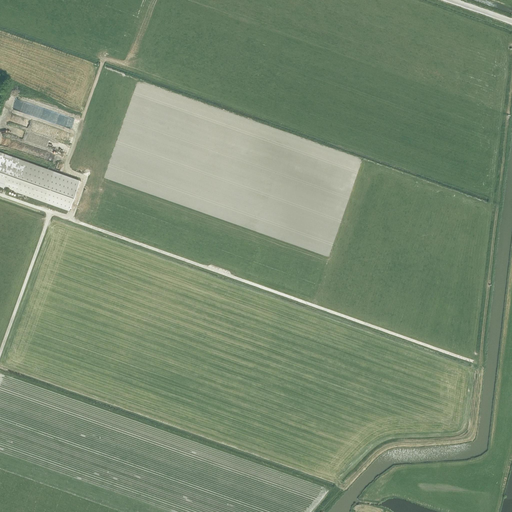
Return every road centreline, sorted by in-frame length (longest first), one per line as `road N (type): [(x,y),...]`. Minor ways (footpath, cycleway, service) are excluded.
road 1 (track): [(511,96),(473,429),(468,438),(379,451),(321,511)]
road 2 (track): [(481,365),(0,193)]
road 3 (track): [(51,213),(0,356)]
